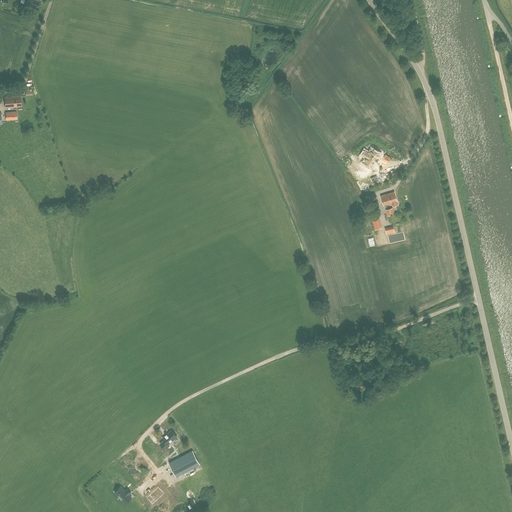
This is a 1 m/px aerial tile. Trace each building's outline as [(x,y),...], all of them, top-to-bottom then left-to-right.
[(19,95),(14,95),(14,96),(4,97),(5,107),(21,106),(20,96),(19,96),(19,95)] [(5,112),(6,120),(17,119),(17,111),(5,112)] [(377,159),(377,158),(379,153),(372,149),(370,153),(369,152),(366,157),(367,158),(364,162),(372,166),(375,161),(375,162),(377,159)] [(393,206),(398,204),(397,201),(394,192),(381,196),(384,205),(392,203),(393,206)] [(393,208),(386,210),(388,216),(395,214),(393,208)] [(370,214),(373,221),(375,230),(382,228),(377,212),(370,214)] [(177,437),(172,430),(163,438),(164,440),(162,443),(167,448),(169,446),(168,444),(177,437)] [(121,462),(141,485),(156,472),(136,449),(129,455),(136,464),(135,465),(128,457),(121,462)] [(200,465),(192,450),(169,463),(176,477),(200,465)] [(160,482),(150,491),(162,503),(171,495),(160,482)] [(125,503),(128,501),(132,497),(129,495),(131,493),(127,489),(125,491),(121,486),(114,492),(121,498),(125,503)] [(133,495),(143,507),(147,503),(137,492),(133,495)]
